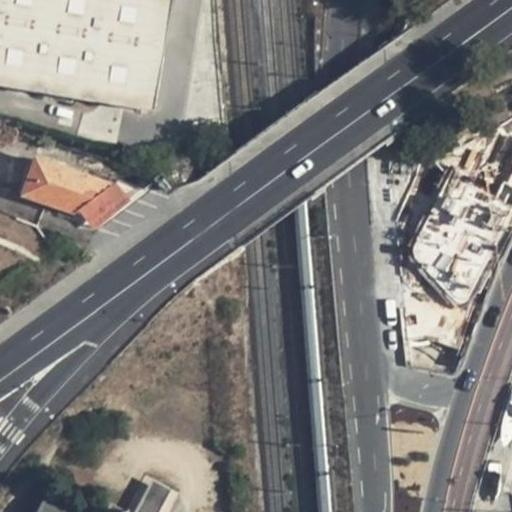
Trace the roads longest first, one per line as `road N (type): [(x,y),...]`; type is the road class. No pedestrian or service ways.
road 1 (secondary): [(511,6),(106,303)]
road 2 (primary): [(349,0),(354,223),(368,369)]
road 3 (secondary): [(0,443),(106,303)]
road 4 (primary): [(368,369),(377,511)]
road 5 (secondary): [(106,303),(0,381)]
road 6 (primary): [(433,511),(466,387)]
road 7 (primary): [(466,387),(511,269)]
